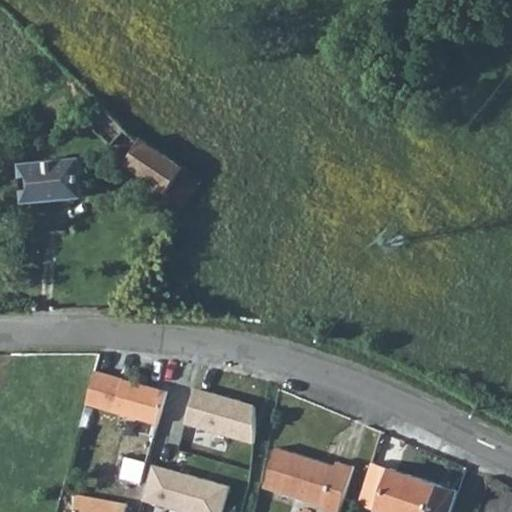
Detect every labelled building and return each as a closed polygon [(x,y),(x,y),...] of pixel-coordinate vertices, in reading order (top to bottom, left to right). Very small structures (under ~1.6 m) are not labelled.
[(125,163),(155,184),(166,192),(161,202),(178,214),(204,179),(143,138),(141,140),(101,101),(83,116),(127,162),(125,163)] [(405,156),(412,142),(381,127),(375,141),(405,156)] [(82,196),(80,159),(22,164),(25,201),(82,196)] [(166,192),(155,184),(144,200),(156,208),(161,202),(166,192)] [(85,406),(157,424),(166,390),(95,371),(95,372),(92,382),(85,406)] [(196,387),(186,428),(257,446),(258,407),(196,387)] [(341,461),(339,467),(278,446),(266,485),(324,505),(323,509),(332,511),(341,511),(356,466),(341,461)] [(360,503),(379,510),(385,511),(450,511),(457,490),(393,469),(373,462),(360,503)] [(224,511),(232,488),(154,466),(146,501),(184,511),(224,511)] [(75,495),(71,511),(124,511),(125,506),(75,495)]
